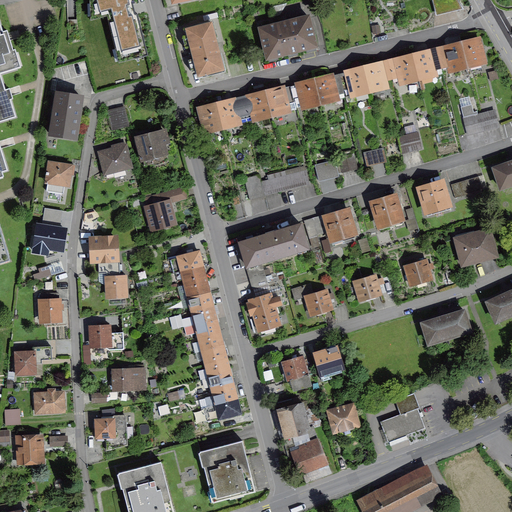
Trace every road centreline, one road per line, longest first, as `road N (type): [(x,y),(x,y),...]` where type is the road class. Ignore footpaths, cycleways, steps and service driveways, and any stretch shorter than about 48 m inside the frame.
road 1 (residential): [(176,79),(102,99),(94,109),(72,267),(91,511)]
road 2 (residential): [(492,18),(181,99)]
road 3 (residential): [(511,142),(216,233)]
road 4 (residential): [(511,271),(244,358)]
road 5 (tertiary): [(511,415),(288,504)]
road 6 (residential): [(244,358),(288,504)]
road 7 (residential): [(181,99),(216,233)]
road 8 (residential): [(216,233),(244,358)]
